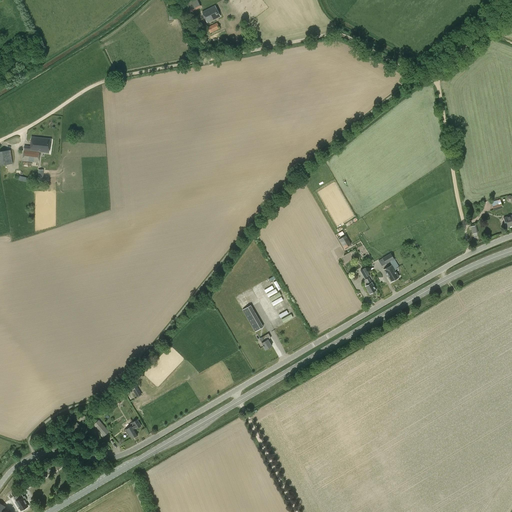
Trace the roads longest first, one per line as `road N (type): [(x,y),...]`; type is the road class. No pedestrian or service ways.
road 1 (unclassified): [(0,485),(16,465),(46,452),(121,455),(470,252),(511,236)]
road 2 (secondary): [(50,511),(449,277),(511,250)]
road 3 (track): [(0,140),(106,80),(334,34),(422,76)]
road 4 (track): [(439,77),(470,252)]
road 5 (unknown): [(233,391),(296,511)]
